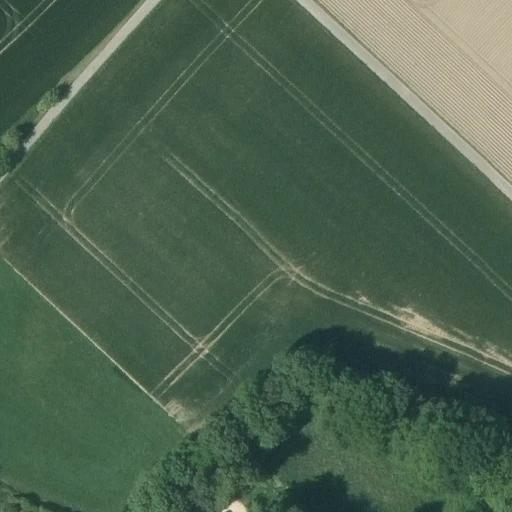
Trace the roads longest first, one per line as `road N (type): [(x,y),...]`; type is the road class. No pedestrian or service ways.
road 1 (track): [(297,0),(511,197)]
road 2 (track): [(152,0),(0,170)]
